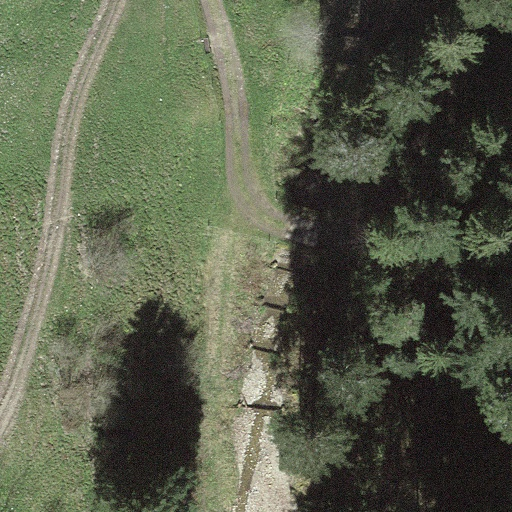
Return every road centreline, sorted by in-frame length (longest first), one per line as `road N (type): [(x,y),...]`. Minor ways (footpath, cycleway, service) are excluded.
road 1 (track): [(0,420),(48,271),(79,85),(115,0)]
road 2 (track): [(247,188),(287,226),(314,235),(347,232),(371,216),(472,93),(511,31)]
road 3 (track): [(247,188),(208,411),(214,511)]
road 4 (track): [(216,0),(247,188)]
